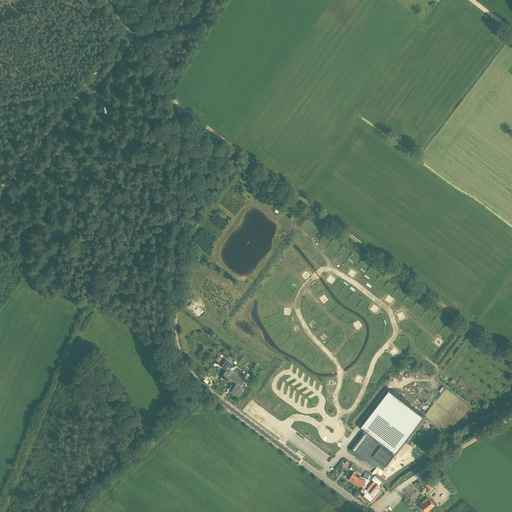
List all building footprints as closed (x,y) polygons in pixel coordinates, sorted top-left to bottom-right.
[(228,368),(231,363),(224,358),(219,365),(225,370),(226,370),(228,368)] [(221,371),(219,374),(220,376),(221,376),(220,377),(226,381),(228,377),(230,375),(232,372),(229,370),(230,369),(228,368),(226,370),(225,370),(224,372),(223,371),(221,371)] [(241,392),(245,386),(242,384),(244,381),(232,372),(230,375),(228,377),(236,383),(235,386),(234,386),(231,390),(230,392),(233,393),(234,392),(237,395),(240,391),(241,392)] [(389,390),(361,426),(368,432),(366,435),(364,434),(352,450),(374,467),(377,463),(383,468),(393,456),(390,453),(392,450),(395,452),(406,438),(409,440),(415,433),(412,430),(423,416),(389,390)] [(391,475),(421,458),(426,452),(417,446),(415,449),(406,443),(401,450),(393,461),(394,464),(393,466),(394,468),(389,471),(389,472),(390,472),(391,475)] [(355,483),(359,478),(354,474),(356,471),(354,470),(352,472),(353,473),(349,478),(355,483)] [(382,482),(375,475),(365,472),(362,479),(359,478),(355,483),(363,486),(362,489),(364,491),(363,492),(371,499),(381,487),(379,485),(382,482)] [(429,498),(428,497),(421,502),(422,504),(420,505),(424,511),(425,511),(435,505),(430,498),(429,498)]
